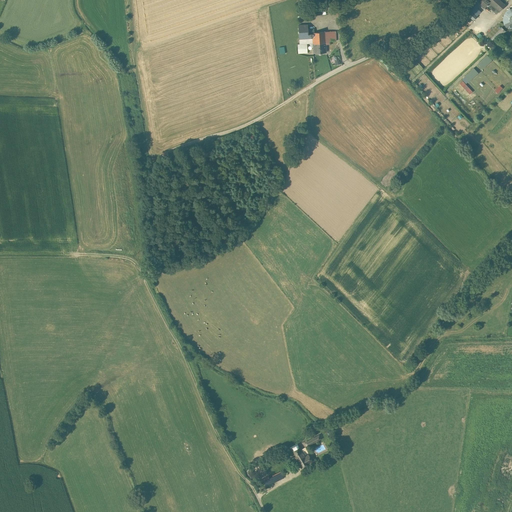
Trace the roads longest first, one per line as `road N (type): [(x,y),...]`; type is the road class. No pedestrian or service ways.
road 1 (track): [(240,468),(146,276),(161,264),(150,172),(153,153),(244,125),(298,93)]
road 2 (residential): [(466,0),(298,93)]
road 3 (track): [(153,153),(130,0)]
